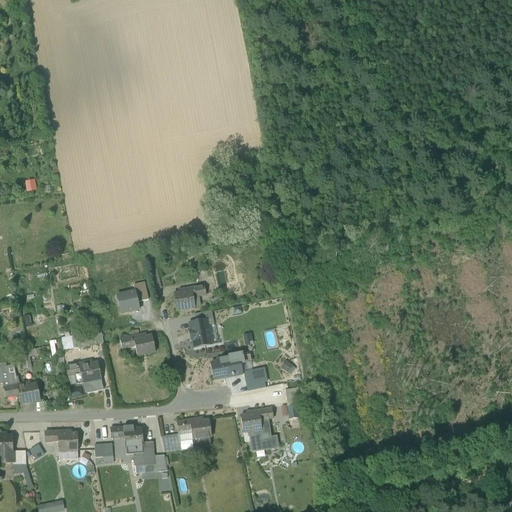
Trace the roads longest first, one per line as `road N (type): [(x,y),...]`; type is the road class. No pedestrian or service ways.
road 1 (residential): [(0,418),(184,406)]
road 2 (track): [(511,467),(342,511)]
road 3 (unknown): [(88,511),(243,483)]
